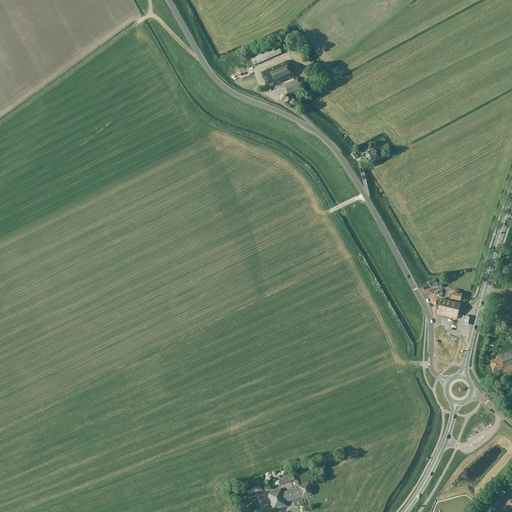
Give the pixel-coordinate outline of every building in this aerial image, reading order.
[(253,66),(281,54),(277,44),(249,57),(253,66)] [(295,77),(288,61),(261,73),(268,89),(275,86),(280,84),(295,77)] [(288,94),(301,89),(297,80),(284,85),(288,94)] [(365,152),(370,161),(378,156),(380,154),(378,149),(375,151),(373,148),(365,152)] [(451,301),(451,299),(460,301),(461,295),(453,293),(452,296),(449,296),(448,301),(441,299),(437,315),(456,319),(460,304),(451,301)] [(469,318),(463,316),(461,325),(467,326),(469,318)] [(504,370),(504,371),(511,368),(511,351),(497,357),(497,359),(490,361),(494,373),(504,370)] [(482,424),(473,429),(476,434),(480,432),(480,431),(485,429),(482,424)] [(279,484),(280,485),(294,480),(292,472),(277,477),(278,480),(274,481),(276,485),(279,484)] [(249,495),(262,491),(259,481),(250,484),(251,488),(247,489),(249,495)] [(312,495),(308,484),(282,492),(281,489),(267,493),(272,511),(287,507),(285,503),(302,497),(312,495)]
